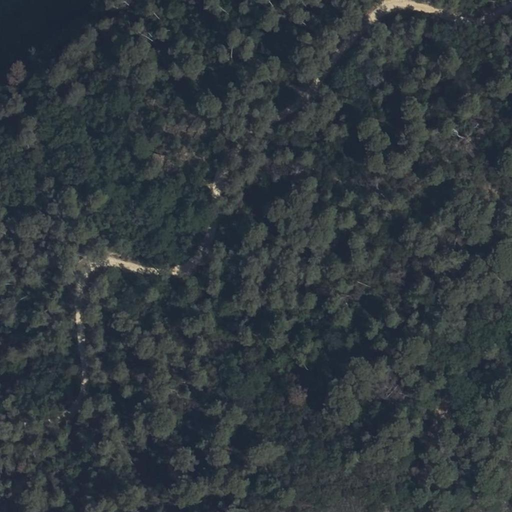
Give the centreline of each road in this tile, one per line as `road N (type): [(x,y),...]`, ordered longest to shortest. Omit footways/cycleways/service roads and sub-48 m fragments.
road 1 (track): [(403,0),(387,1),(370,16),(296,109),(244,144),(226,167),(198,261),(172,275),(108,262),(88,271),(81,293),(86,398),(63,423),(0,426)]
road 2 (track): [(511,2),(496,24),(475,34),(409,0)]
